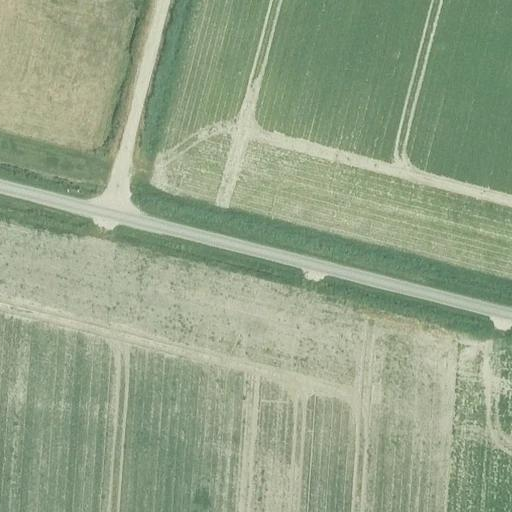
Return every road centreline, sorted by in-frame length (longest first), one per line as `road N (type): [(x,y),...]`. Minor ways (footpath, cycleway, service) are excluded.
road 1 (unclassified): [(511,315),(0,185)]
road 2 (track): [(106,211),(160,0)]
